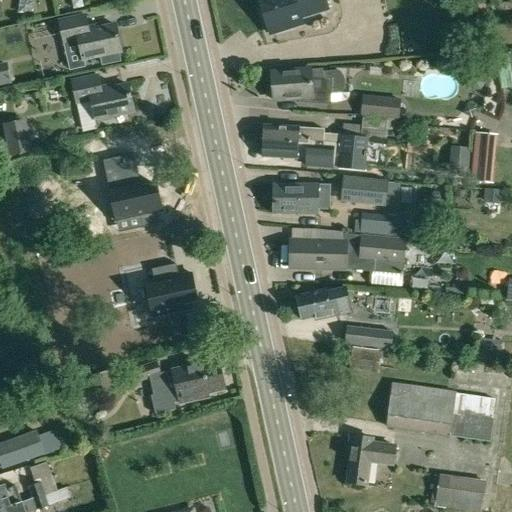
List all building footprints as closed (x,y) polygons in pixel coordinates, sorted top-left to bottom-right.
[(257,0),(269,35),(292,27),(290,21),(318,12),(314,0),(257,0)] [(84,16),(58,22),(63,44),(64,44),(77,41),(81,60),(84,59),(100,56),(102,65),(121,61),(119,52),(120,52),(115,26),(88,32),(84,16)] [(0,88),(10,86),(5,65),(0,66),(0,88)] [(309,69),(271,72),(272,101),(296,100),(308,99),(308,104),(329,105),(329,103),(338,102),(343,101),(347,98),(348,92),(339,93),(342,85),(341,77),(337,71),(322,71),(321,69),(309,69)] [(94,120),(133,112),(128,86),(101,92),(97,76),(71,82),(76,105),(90,102),(94,120)] [(0,93),(0,101),(8,100),(7,92),(0,93)] [(361,115),(398,119),(400,99),(363,95),(361,115)] [(343,124),(342,137),(369,139),(385,141),(388,119),(362,117),(361,125),(343,124)] [(25,118),(5,123),(12,159),(32,154),(25,118)] [(340,144),(340,137),(322,135),(323,130),(297,128),(297,127),(263,126),(263,139),(282,140),(282,144),(288,144),(287,143),(307,145),(307,142),(316,142),(315,147),(322,148),(322,143),(340,144)] [(263,139),(262,158),(295,160),(296,159),(306,159),(305,166),(333,168),(333,166),(340,167),(339,169),(363,171),(366,171),(369,139),(342,137),(340,137),(340,144),(322,143),(322,148),(315,147),(316,142),(307,142),(307,145),(287,143),(288,144),(282,144),(282,140),(263,139)] [(103,161),(116,222),(139,216),(142,228),(160,224),(157,213),(162,211),(156,186),(141,189),(134,155),(103,161)] [(385,184),(345,180),(343,201),(382,205),(385,184)] [(318,186),(312,186),(273,185),(273,213),(317,214),(318,186)] [(501,189),(484,188),(483,202),(500,203),(501,189)] [(291,241),(290,269),(345,270),(373,272),(373,263),(359,261),(361,236),(344,234),(344,242),(291,241)] [(373,263),(404,266),(406,240),(361,236),(359,261),(373,263)] [(152,317),(184,310),(182,303),(192,301),(197,300),(192,274),(179,277),(176,265),(152,270),(154,283),(145,285),(152,317)] [(345,286),(326,290),(296,297),(302,320),(315,317),(316,321),(332,317),(332,314),(350,310),(345,286)] [(344,345),(391,350),(393,332),(346,326),(344,345)] [(348,369),(377,373),(380,352),(350,349),(348,369)] [(217,361),(171,371),(159,374),(155,362),(121,374),(125,387),(149,379),(153,395),(150,396),(154,414),(175,410),(173,403),(178,402),(178,405),(196,401),(195,397),(223,390),(217,361)] [(495,399),(455,394),(392,384),(387,427),(489,442),(495,399)] [(36,431),(0,444),(0,466),(2,471),(24,463),(45,456),(55,452),(61,450),(54,431),(38,437),(36,431)] [(393,468),(396,447),(390,446),(390,444),(371,441),(371,440),(353,437),(351,451),(348,453),(347,460),(350,462),(347,482),(365,484),(366,480),(368,464),(393,468)] [(34,485),(28,487),(32,498),(32,499),(56,490),(46,462),(29,469),(34,485)] [(476,511),(480,481),(438,475),(434,507),(470,511),(476,511)] [(0,488),(0,509),(21,502),(15,486),(4,490),(3,487),(0,488)] [(56,490),(32,499),(36,510),(47,506),(60,501),(56,490)] [(21,502),(0,509),(0,511),(29,511),(36,510),(32,499),(32,498),(21,502)]
